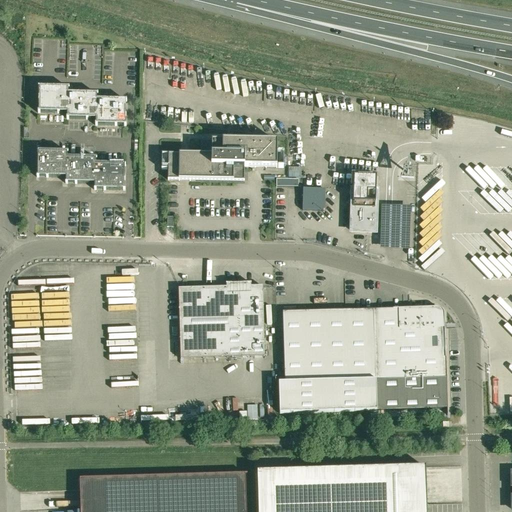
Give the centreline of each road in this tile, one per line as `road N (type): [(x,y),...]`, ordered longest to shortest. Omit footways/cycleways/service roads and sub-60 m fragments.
road 1 (unclassified): [(478,511),(472,327),(442,292),(305,253),(61,248)]
road 2 (motorway): [(249,0),(511,81)]
road 3 (motorway): [(253,0),(511,52)]
road 4 (motorway): [(511,25),(376,0)]
